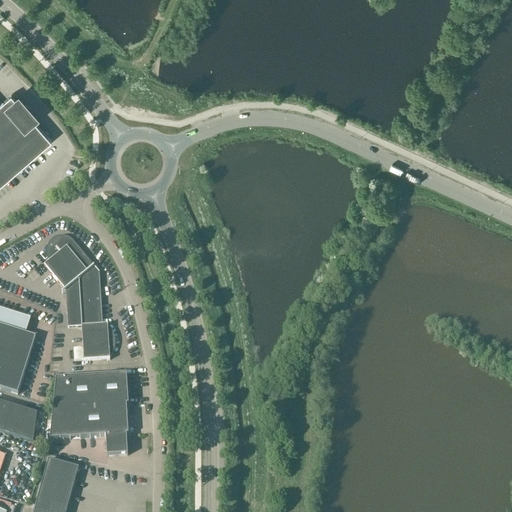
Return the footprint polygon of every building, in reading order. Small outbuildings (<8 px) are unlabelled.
[(0,184),(43,148),(44,148),(52,141),(10,94),(2,101),(3,101),(0,104),(0,184)] [(50,262),(44,267),(65,291),(62,294),(65,292),(67,328),(81,328),(83,350),(73,350),(73,362),(109,360),(109,361),(109,358),(111,356),(112,353),(113,350),(114,347),(114,345),(114,341),(112,335),(111,333),(109,330),(107,328),(107,325),(106,325),(106,326),(102,326),(98,275),(93,269),(96,266),(93,268),(72,243),(70,241),(67,239),(64,239),(60,238),(57,239),(54,241),(51,243),(49,246),(48,249),(47,252),(47,256),(48,259),(50,262)] [(0,327),(25,335),(26,336),(32,320),(0,309),(0,327)] [(0,327),(0,390),(17,396),(35,339),(26,336),(25,335),(0,327)] [(52,411),(126,406),(128,406),(126,376),(56,380),(52,411)] [(0,432),(32,442),(36,416),(0,405),(0,432)] [(126,437),(128,436),(126,406),(52,411),(49,441),(105,438),(126,437)] [(127,456),(126,437),(105,438),(107,458),(127,456)] [(47,461),(38,498),(33,511),(66,511),(78,469),(47,461)]
